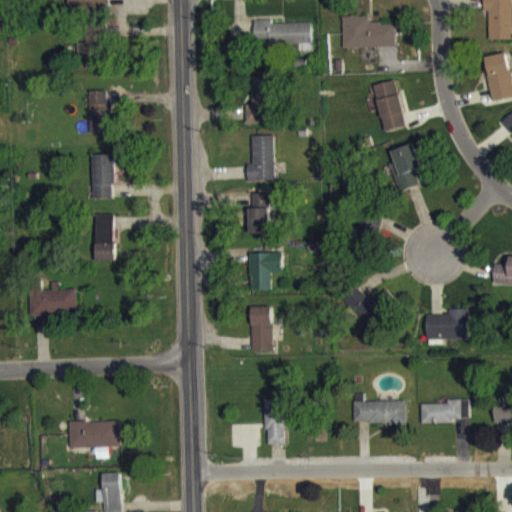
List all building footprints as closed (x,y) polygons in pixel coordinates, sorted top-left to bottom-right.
[(69,0),(70,17),(109,16),(108,0),(69,0)] [(511,48),(511,1),(485,2),(485,20),(490,20),(490,49),(511,48)] [(344,26),(345,57),(397,56),(397,32),(370,33),(370,25),(344,26)] [(302,52),(302,61),(314,60),(313,32),(272,33),(272,29),(255,29),(256,53),(302,52)] [(78,50),(78,72),(87,72),(87,77),(102,78),(102,51),(78,50)] [(511,82),(509,62),(487,65),(493,110),(511,107),(511,82)] [(247,114),(248,131),(274,131),(274,86),(254,86),(254,113),(247,114)] [(408,136),(398,89),(376,94),(386,141),(408,136)] [(90,100),(92,144),(117,143),(116,113),(109,113),(109,100),(90,100)] [(253,145),(254,173),(249,173),(250,191),(277,190),(276,145),(253,145)] [(393,160),(397,171),(391,172),(402,201),(421,194),(416,177),(424,174),(416,152),(393,160)] [(116,164),(94,164),(95,208),(117,208),(116,164)] [(253,243),(273,242),(272,195),(252,195),(253,243)] [(356,250),(373,257),(386,226),(369,219),(356,250)] [(98,270),(117,270),(116,223),(97,224),(98,270)] [(251,262),(252,297),(273,297),(273,282),(285,282),(284,262),(251,262)] [(511,293),(511,265),(511,266),(511,273),(496,272),(496,293),(511,293)] [(62,299),(62,291),(53,291),(53,299),(32,299),(32,324),(78,323),(78,298),(62,299)] [(389,298),(374,311),(360,296),(345,310),(371,339),(401,311),(389,298)] [(254,360),(274,360),(273,315),(254,315),(254,360)] [(429,323),(429,349),(471,348),(470,322),(429,323)] [(511,431),(511,406),(496,407),(496,432),(511,431)] [(268,453),(287,453),(287,408),(267,408),(268,453)] [(471,408),(450,409),(450,412),(423,413),(424,431),(472,431),(471,408)] [(408,431),(408,409),(356,410),(356,432),(408,431)] [(71,431),(72,457),(123,455),(122,430),(71,431)] [(98,511),(105,511),(123,511),(123,482),(104,482),(105,499),(98,499),(98,511)]
